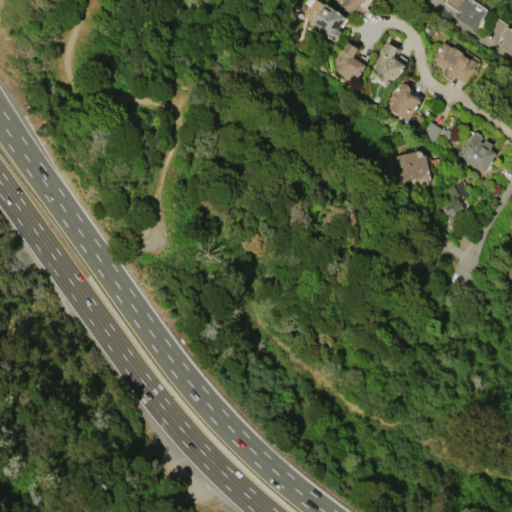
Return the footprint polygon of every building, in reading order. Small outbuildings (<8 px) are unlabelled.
[(364,0),(363,3),(360,1),(353,13),(352,12),(350,14),(347,12),(348,10),(343,7),(344,4),(341,2),(340,3),(336,0),(364,0)] [(467,0),(485,12),(474,30),(455,17),(460,10),(457,7),(461,0),(467,0)] [(325,3),(345,17),(337,29),(341,32),(335,42),(319,31),(321,29),(312,22),(325,3)] [(511,30),(511,55),(498,46),(504,39),(489,28),(497,17),(507,24),(505,26),(511,30)] [(334,61),(348,41),(358,48),(353,56),(366,65),(358,77),(352,73),(349,78),(333,68),(336,63),(334,61)] [(374,61),(387,41),(397,48),(393,55),(394,57),(405,65),(398,76),(392,72),(388,78),(373,68),(376,63),(374,61)] [(431,58),(442,41),(452,47),(453,46),(463,52),(462,54),(469,59),(470,57),(477,62),(474,68),(464,84),(453,77),(452,79),(441,72),(444,69),(434,62),(435,61),(431,58)] [(399,85),(400,84),(402,83),(404,83),(406,83),(408,85),(409,87),(409,89),(409,91),(408,92),(420,101),(407,120),(388,107),(392,101),(389,100),(390,99),(389,98),(393,91),(394,92),(399,85)] [(422,136),(434,142),(440,127),(428,122),(422,136)] [(482,173),(467,163),(466,165),(463,163),(464,161),(457,157),(460,151),(459,150),(461,147),(463,148),(465,144),(464,143),(467,138),(468,139),(473,131),(474,132),(476,131),(480,134),(481,136),(482,137),(479,141),(482,143),(484,139),(492,144),(489,149),(495,153),(491,161),(493,162),(490,166),(488,165),(482,173)] [(422,152),(422,155),(425,154),(428,170),(425,170),(420,177),(397,181),(392,155),(415,151),(419,150),(422,152)] [(452,184),(458,195),(456,197),(463,207),(455,212),(455,213),(453,215),(455,218),(452,220),(455,226),(447,231),(436,212),(441,209),(439,206),(451,198),(445,189),(452,184)]
